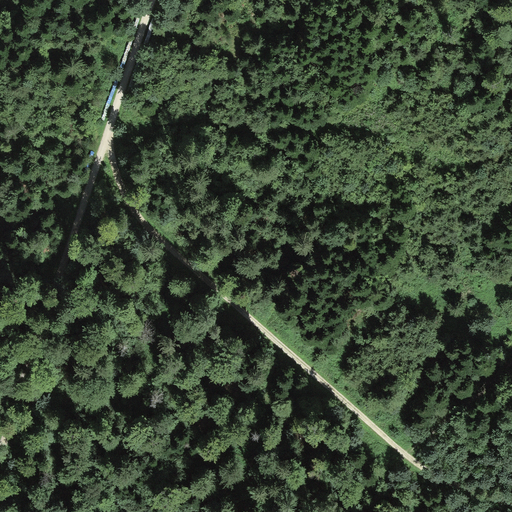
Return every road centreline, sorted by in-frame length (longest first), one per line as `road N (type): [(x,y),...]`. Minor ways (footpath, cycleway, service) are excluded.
road 1 (track): [(108,131),(121,191),(150,230),(405,455),(454,483),(511,501)]
road 2 (track): [(0,449),(108,131)]
road 3 (track): [(108,131),(150,0)]
